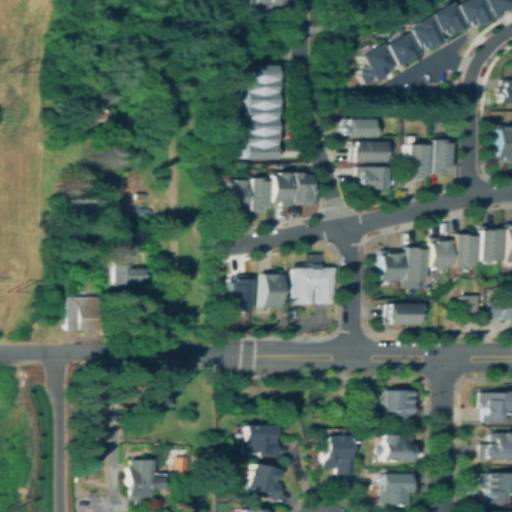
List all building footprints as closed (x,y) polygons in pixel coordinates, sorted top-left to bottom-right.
[(440,0),(455,26),(442,34),(440,31),(433,35),(419,13),(440,0)] [(451,0),(471,0),(481,18),(468,25),(466,22),(459,26),(446,3),(451,0)] [(483,17),(473,0),(500,0),(503,5),(496,9),(497,11),(484,18),(483,17)] [(417,14),(434,39),(419,48),(418,46),(411,50),(396,27),(417,14)] [(396,61),(389,65),(377,45),(396,33),(409,54),(409,55),(397,62),(396,61)] [(353,70),(357,68),(355,66),(358,64),(353,56),(360,51),(372,44),(386,66),(380,70),(380,72),(374,75),(376,77),(368,82),(367,80),(359,85),(354,75),(355,74),(353,70)] [(235,64),(269,64),(269,77),(235,77),(235,64)] [(235,77),(269,77),(269,89),(235,89),(235,77)] [(511,78),(511,102),(491,102),(491,85),(496,85),(496,78),(511,78)] [(235,89),(269,89),(269,104),(235,104),(235,89)] [(235,104),(269,104),(270,116),(235,116),(235,104)] [(79,131),(79,109),(105,110),(105,131),(79,131)] [(235,116),(270,116),(270,130),(235,130),(235,116)] [(370,118),(370,136),(339,136),(339,126),(345,126),(344,118),(370,118)] [(508,126),(509,159),(497,159),(497,156),(492,156),(491,130),(496,130),(496,127),(508,126)] [(235,130),(270,130),(270,142),(235,142),(235,130)] [(442,139),(442,142),(445,142),(444,173),(426,173),(426,139),(442,139)] [(381,141),(381,161),(349,162),(350,147),(352,147),(352,141),(381,141)] [(235,142),(270,142),(270,157),(235,157),(235,142)] [(420,180),(414,180),(414,176),(401,176),(400,145),(419,144),(420,180)] [(383,166),(383,188),(357,189),(357,176),(351,176),(351,167),(383,166)] [(283,172),(283,205),(273,205),(273,201),(267,201),(265,175),(271,174),(271,172),(283,172)] [(296,172),(296,175),(306,174),(307,197),(310,197),(311,205),(299,205),(299,202),(287,202),(287,172),(296,172)] [(261,180),(261,210),(244,211),(243,178),(255,178),(255,180),(261,180)] [(238,179),(239,212),(229,212),(229,209),(223,209),(221,182),(228,182),(228,179),(238,179)] [(511,223),(511,266),(505,266),(505,262),(499,262),(499,223),(511,223)] [(497,228),(496,261),(476,261),(477,230),(481,230),(480,228),(497,228)] [(470,229),(470,264),(459,264),(459,267),(450,267),(451,234),(462,234),(462,229),(470,229)] [(146,239),(138,239),(138,230),(145,230),(146,239)] [(444,239),(445,267),(424,266),(424,237),(433,237),(433,239),(444,239)] [(420,247),(419,287),(400,287),(400,247),(420,247)] [(390,279),(390,282),(381,282),(381,279),(375,279),(375,256),(382,255),(382,252),(395,252),(396,279),(390,279)] [(125,269),(140,269),(140,286),(109,286),(109,268),(110,268),(110,259),(124,258),(125,269)] [(316,267),(330,267),(331,304),(313,304),(313,289),(308,289),(309,304),(289,304),(288,268),(307,268),(307,265),(316,265),(316,267)] [(277,269),(277,306),(257,306),(257,272),(268,272),(268,270),(277,269)] [(220,281),(225,281),(225,274),(243,274),(243,309),(220,309),(220,281)] [(511,295),(511,320),(511,323),(501,322),(501,320),(484,319),(487,293),(511,295)] [(471,295),(471,311),(455,311),(455,295),(471,295)] [(61,329),(61,296),(98,296),(99,329),(61,329)] [(416,303),(416,312),(413,312),(412,323),(384,323),(384,304),(416,303)] [(409,390),(409,405),(405,405),(405,420),(387,420),(387,409),(378,410),(378,390),(409,390)] [(504,391),(503,414),(497,414),(496,421),(477,421),(477,407),(472,407),(472,392),(496,392),(496,391),(504,391)] [(273,440),(273,456),(255,456),(255,452),(238,451),(238,441),(237,441),(237,424),(271,425),(270,440),(273,440)] [(508,432),(508,459),(473,459),(473,443),(485,444),(485,442),(482,439),(482,435),(486,432),(508,432)] [(404,433),(404,445),(411,445),(410,460),(376,460),(376,454),(374,454),(371,452),(371,447),(374,445),(377,445),(377,434),(387,433),(404,433)] [(347,447),(347,474),(332,474),(331,467),(318,467),(318,435),(344,435),(344,447),(347,447)] [(167,450),(184,450),(185,472),(167,472),(167,450)] [(149,459),(148,476),(161,476),(161,489),(148,489),(148,496),(137,496),(137,500),(129,500),(129,496),(125,496),(124,466),(126,466),(126,459),(149,459)] [(248,463),(269,468),(269,467),(274,468),(271,480),(269,479),(268,481),(277,483),(272,500),(250,494),(251,492),(242,490),(243,488),(241,487),(244,479),(242,478),(245,469),(246,469),(248,463)] [(506,473),(506,493),(498,492),(497,502),(478,502),(478,487),(473,487),(474,472),(506,473)] [(411,474),(411,490),(407,490),(404,491),(404,504),(376,503),(376,486),(377,486),(377,473),(405,473),(411,474)]
